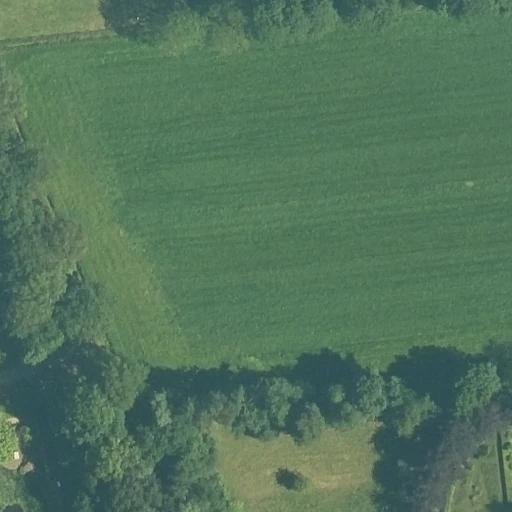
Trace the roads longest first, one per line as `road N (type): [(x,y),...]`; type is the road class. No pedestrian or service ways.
road 1 (unclassified): [(0,150),(152,511)]
road 2 (unknown): [(428,511),(457,441),(511,413)]
